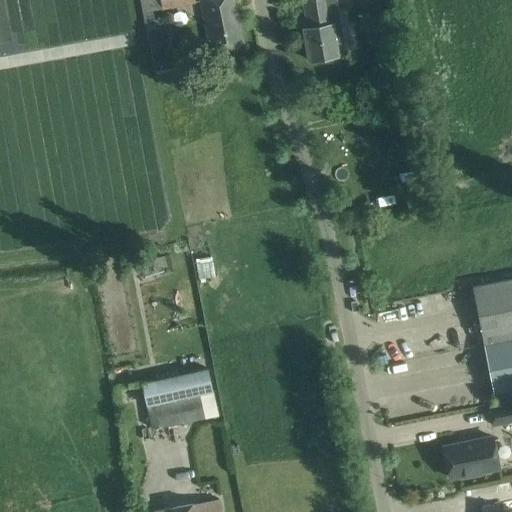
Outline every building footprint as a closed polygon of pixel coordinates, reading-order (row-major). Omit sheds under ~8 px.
[(194,0),(140,0),(146,27),(155,25),(152,10),(195,2),(194,0)] [(231,8),(236,7),(234,0),(200,0),(211,52),(243,45),(237,14),(232,15),(231,8)] [(345,53),(340,22),(336,0),(302,0),(307,28),(304,28),(309,60),(336,55),(336,54),(345,53)] [(177,66),(156,70),(158,81),(179,78),(177,66)] [(511,278),(473,286),(484,339),(511,333),(511,278)] [(511,333),(484,339),(494,392),(496,392),(511,388),(511,333)] [(207,368),(150,380),(142,382),(146,404),(152,429),(160,427),(206,417),(217,415),(207,368)] [(511,420),(511,388),(496,392),(499,406),(489,408),(492,424),(511,420)] [(449,477),(498,467),(492,436),(443,446),(449,477)] [(221,511),(219,499),(165,508),(153,509),(153,511),(221,511)]
